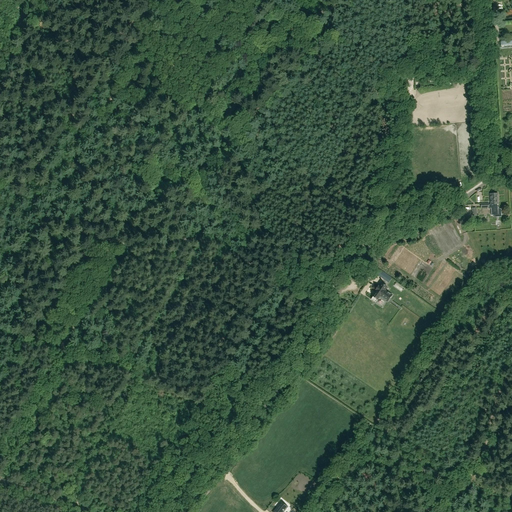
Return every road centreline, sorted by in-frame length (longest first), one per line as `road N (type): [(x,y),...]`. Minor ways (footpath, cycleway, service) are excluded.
road 1 (track): [(0,272),(19,292),(29,337),(99,365),(156,375),(258,417)]
road 2 (track): [(237,36),(231,59),(138,164),(174,239)]
road 3 (track): [(237,36),(125,34),(2,48)]
road 4 (track): [(334,300),(377,240),(460,202),(492,176),(511,176)]
road 5 (track): [(143,7),(19,194)]
road 6 (track): [(472,471),(376,428),(290,370)]
road 7 (track): [(174,239),(213,240),(302,296),(334,300)]
road 8 (track): [(492,176),(480,0)]
road 9 (track): [(290,370),(190,511)]
road 10 (track): [(174,239),(126,244),(73,230),(22,189)]
